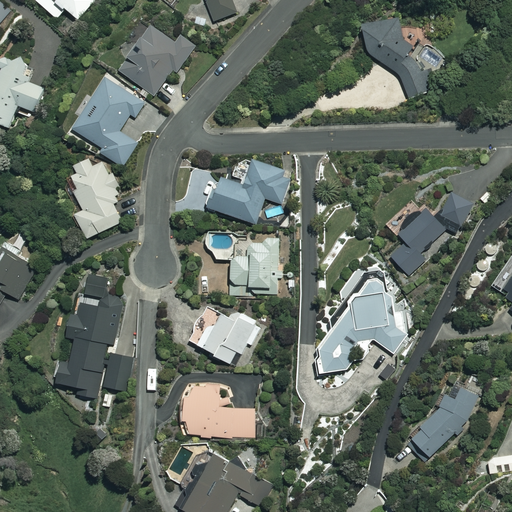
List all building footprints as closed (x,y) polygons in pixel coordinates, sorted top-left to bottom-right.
[(25,0),(39,14),(51,2),(64,15),(79,0),(25,0)] [(183,0),(189,19),(221,10),(217,0),(183,0)] [(0,25),(12,11),(0,1),(0,25)] [(365,49),(384,94),(411,83),(394,42),(408,37),(395,7),(342,29),(352,54),(365,49)] [(142,10),(106,66),(144,89),(179,33),(142,10)] [(31,74),(25,58),(6,58),(2,67),(4,68),(0,78),(0,123),(11,128),(21,106),(36,112),(46,89),(28,81),(31,74)] [(136,95),(99,68),(62,119),(92,140),(89,145),(111,160),(127,137),(110,125),(120,111),(123,113),(136,95)] [(283,171),(238,156),(229,182),(222,180),(219,191),(215,190),(209,208),(258,224),(266,199),(283,204),(291,180),(281,177),(283,171)] [(93,167),(89,159),(76,165),(80,174),(75,176),(81,189),(77,191),(86,211),(78,214),(89,238),(124,222),(111,195),(122,190),(114,174),(110,175),(104,162),(93,167)] [(392,256),(412,278),(442,250),(434,242),(448,229),(455,233),(474,205),(453,193),(437,216),(424,204),(396,230),(407,242),(392,256)] [(232,295),(279,296),(279,239),(267,239),(266,243),(249,243),(249,255),(232,255),(232,295)] [(38,267),(6,249),(0,260),(0,305),(7,292),(20,299),(38,267)] [(511,262),(506,271),(511,275),(511,276),(498,295),(511,305),(511,308),(511,310),(511,262)] [(405,313),(396,312),(395,297),(387,292),(386,271),(383,268),(366,272),(331,318),(338,324),(321,347),(321,373),(344,371),(367,341),(376,341),(393,354),(408,334),(405,332),(405,313)] [(110,343),(115,344),(118,327),(113,326),(116,313),(121,314),(124,299),(104,294),(101,307),(75,302),(68,337),(76,339),(71,364),(62,362),(58,383),(79,387),(78,394),(98,399),(101,386),(126,391),(132,357),(108,353),(110,343)] [(222,316),(205,308),(190,341),(217,354),(216,356),(232,364),(237,351),(243,354),(258,322),(226,307),(222,316)] [(442,408),(405,441),(422,459),(486,401),(466,379),(438,404),(442,408)] [(222,387),(195,385),(194,397),(187,396),(185,421),(190,421),(190,435),(255,439),(256,409),(221,407),(222,387)] [(273,486),(212,451),(180,506),(189,511),(228,511),(239,494),(261,507),(273,486)] [(511,454),(489,456),(491,473),(511,471),(511,454)]
